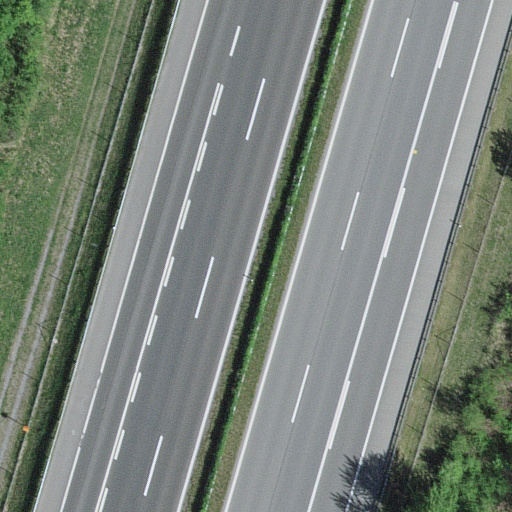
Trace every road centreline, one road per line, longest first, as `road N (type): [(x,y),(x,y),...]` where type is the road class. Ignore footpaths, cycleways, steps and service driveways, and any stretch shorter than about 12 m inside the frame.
road 1 (motorway): [(266,511),(414,0)]
road 2 (motorway): [(287,0),(145,485)]
road 3 (track): [(0,441),(128,0)]
